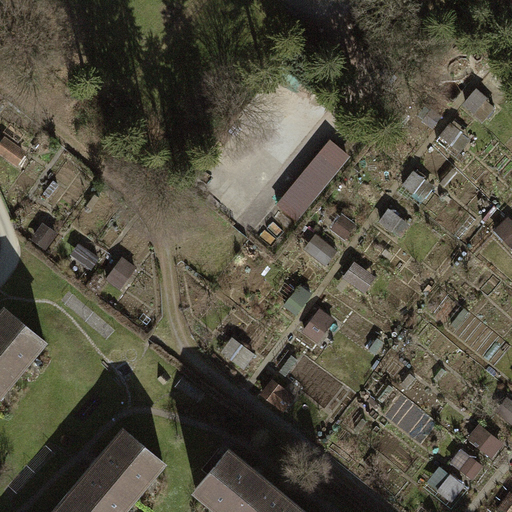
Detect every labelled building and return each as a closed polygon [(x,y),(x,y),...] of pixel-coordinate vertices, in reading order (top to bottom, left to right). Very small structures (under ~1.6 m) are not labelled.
[(278,204),(295,218),(347,155),(331,141),(278,204)] [(357,262),(348,277),(369,290),(378,275),(357,262)] [(6,308),(0,315),(0,394),(45,341),(6,308)] [(322,339),(336,316),(322,308),(308,331),(322,339)] [(484,423),(473,435),(494,455),(505,444),(484,423)] [(125,430),(70,495),(88,511),(87,511),(121,511),(164,462),(125,430)] [(463,449),(455,463),(477,476),(485,462),(463,449)] [(252,470),(229,450),(196,489),(223,511),(290,511),(247,476),(252,470)] [(437,486),(455,499),(467,484),(449,471),(437,486)] [(70,495),(55,511),(87,511),(88,511),(70,495)]
